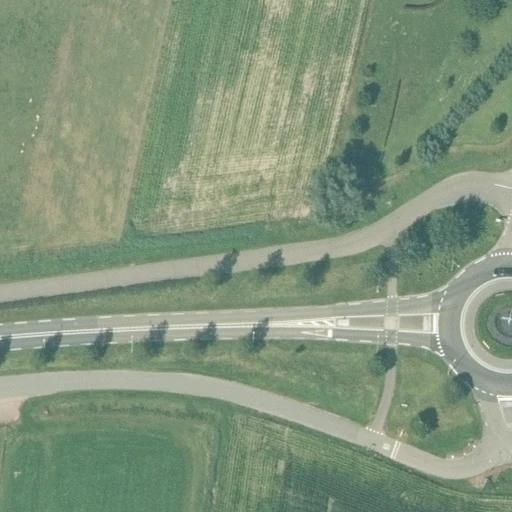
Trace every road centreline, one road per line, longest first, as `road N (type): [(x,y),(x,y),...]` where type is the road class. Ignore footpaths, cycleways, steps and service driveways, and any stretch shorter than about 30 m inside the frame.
road 1 (unclassified): [(0,294),(332,248),(391,226),(459,183),(511,192)]
road 2 (unclassified): [(0,388),(99,380),(226,389),(438,469),(511,450)]
road 3 (primary): [(0,342),(268,324)]
road 4 (primary): [(455,302),(268,324)]
road 5 (primary): [(268,324),(452,349)]
